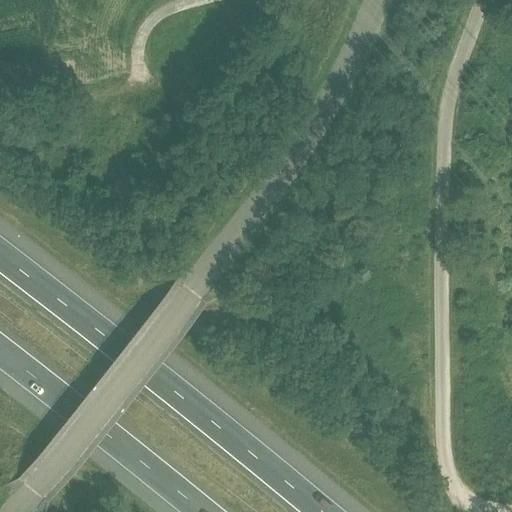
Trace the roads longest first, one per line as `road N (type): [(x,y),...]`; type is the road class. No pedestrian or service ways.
road 1 (unclassified): [(16,511),(300,148),(379,0)]
road 2 (unclassified): [(489,511),(457,491),(442,437),(445,125),(482,0)]
road 3 (motorway): [(320,511),(0,257)]
road 4 (motorway): [(0,354),(200,511)]
